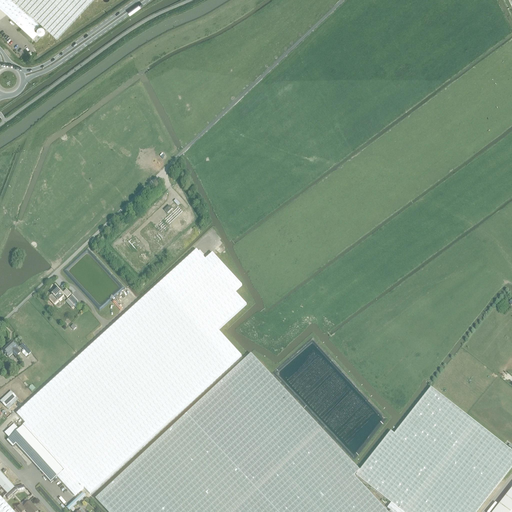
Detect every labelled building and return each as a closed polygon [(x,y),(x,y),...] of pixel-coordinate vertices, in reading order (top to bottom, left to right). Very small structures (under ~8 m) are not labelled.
[(46,29),(56,38),(92,0),(0,0),(0,7),(13,20),(20,13),(42,34),(46,29)] [(13,20),(22,28),(19,31),(29,41),(32,37),(36,40),(40,36),(42,34),(20,13),(13,20)] [(173,209),(170,206),(165,210),(168,214),(173,209)] [(197,251),(17,415),(22,420),(25,424),(84,488),(90,494),(227,370),(236,363),(242,357),(218,331),(247,305),(235,292),(242,286),(213,254),(205,260),(197,251)] [(67,299),(71,294),(67,290),(62,293),(58,289),(52,295),(51,296),(50,296),(49,297),(49,298),(48,299),(53,305),(58,300),(59,301),(64,296),(67,299)] [(68,299),(67,300),(73,306),(74,306),(77,302),(78,302),(72,295),(71,296),(68,299)] [(15,357),(20,353),(17,349),(18,348),(11,341),(1,350),(8,357),(12,354),(15,357)] [(22,344),(20,346),(23,349),(28,355),(31,353),(22,344)] [(248,356),(95,501),(105,511),(274,511),(230,465),(286,414),(349,483),(359,470),(250,354),(248,356)] [(390,432),(355,476),(390,504),(386,509),(390,511),(475,511),(511,465),(511,451),(430,388),(404,420),(393,434),(390,432)] [(19,400),(16,397),(11,391),(0,402),(8,410),(19,400)] [(286,414),(230,465),(274,511),(387,511),(354,477),(349,483),(286,414)] [(14,425),(5,434),(10,439),(7,441),(13,448),(16,445),(51,483),(57,477),(74,497),(84,488),(25,424),(19,430),(14,425)] [(0,487),(6,493),(7,495),(14,488),(0,473),(0,487)] [(16,488),(6,497),(8,500),(18,492),(24,490),(23,486),(16,488)] [(511,511),(511,488),(493,511),(511,511)] [(0,511),(12,511),(0,498),(0,511)] [(19,504),(15,507),(15,508),(17,511),(23,511),(25,510),(26,511),(37,511),(32,506),(33,505),(30,502),(23,508),(19,504)]
